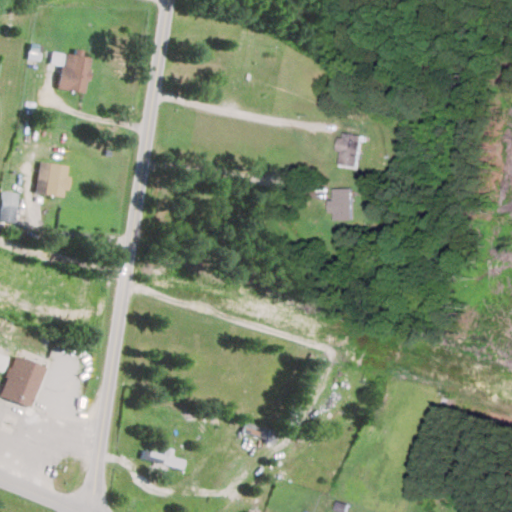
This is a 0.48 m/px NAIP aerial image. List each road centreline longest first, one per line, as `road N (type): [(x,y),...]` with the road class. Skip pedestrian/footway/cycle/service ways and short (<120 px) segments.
road 1 (residential): [(87,511),(168,0)]
road 2 (residential): [(126,272),(511,392)]
